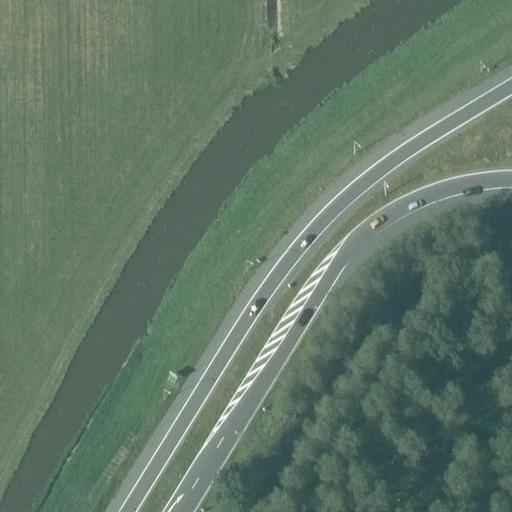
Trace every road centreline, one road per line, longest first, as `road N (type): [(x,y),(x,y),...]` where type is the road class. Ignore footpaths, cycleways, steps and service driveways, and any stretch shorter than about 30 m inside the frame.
road 1 (motorway): [(511,86),(387,163),(313,234),(276,279),(129,511)]
road 2 (motorway): [(177,511),(325,282),(377,222),(425,194),(511,180)]
